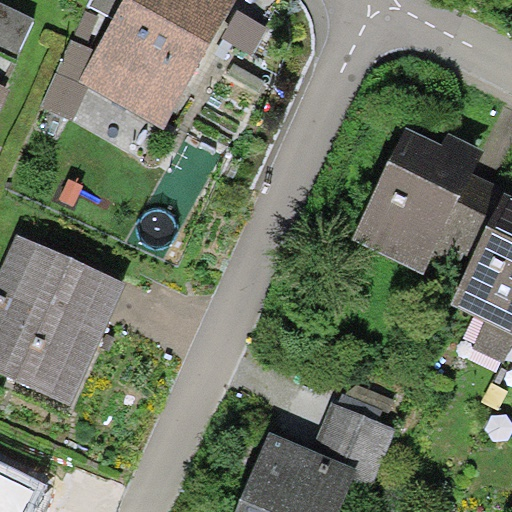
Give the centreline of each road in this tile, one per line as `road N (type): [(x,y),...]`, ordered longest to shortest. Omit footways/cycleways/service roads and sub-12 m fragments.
road 1 (residential): [(370,2),(141,511)]
road 2 (residential): [(370,2),(511,72)]
